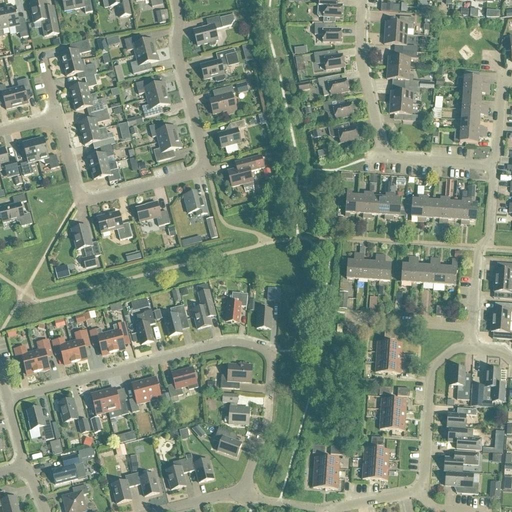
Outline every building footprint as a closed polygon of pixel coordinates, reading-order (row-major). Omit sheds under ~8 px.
[(85,15),(92,14),(90,0),(83,2),(82,0),(61,0),(65,13),(84,9),(85,15)] [(103,0),(103,2),(104,10),(117,7),(120,19),(131,17),(128,4),(122,5),(121,0),(103,0)] [(134,0),(136,3),(150,1),(152,9),(162,7),(160,0),(134,0)] [(337,1),(322,0),(319,0),(318,5),(317,17),(319,19),(324,19),(323,25),(326,25),(335,25),(335,20),(342,20),(342,8),(336,8),(337,1)] [(59,36),(53,8),(47,9),(46,3),(30,6),(34,25),(41,24),(44,39),(59,36)] [(16,9),(5,11),(9,30),(15,29),(17,36),(20,35),(21,40),(28,38),(25,21),(18,20),(16,9)] [(0,11),(0,39),(4,38),(3,31),(9,30),(5,11),(0,11)] [(156,14),(159,27),(166,25),(164,12),(156,14)] [(208,29),(193,32),(197,48),(209,45),(209,47),(212,48),(217,47),(216,43),(218,42),(215,32),(231,28),(234,22),(233,17),(220,20),(219,18),(206,22),(208,29)] [(385,24),(385,35),(407,37),(407,31),(413,32),(414,20),(399,19),(399,25),(385,24)] [(341,44),(341,32),(335,32),(335,26),(320,26),(320,32),(323,32),(323,44),(341,44)] [(107,39),(109,46),(121,42),(119,35),(107,39)] [(407,37),(385,35),(384,46),(402,48),(402,54),(417,55),(417,48),(406,48),(407,37)] [(156,52),(153,41),(140,44),(138,38),(124,42),(127,53),(134,51),(135,57),(156,52)] [(511,38),(509,39),(509,40),(503,41),(505,53),(511,52),(511,64),(511,38)] [(71,53),(60,56),(63,67),(83,62),(83,61),(81,62),(80,56),(91,53),(88,42),(70,47),(71,53)] [(249,48),(242,49),(244,57),(251,55),(249,48)] [(222,69),(228,67),(228,69),(239,66),(236,55),(235,55),(234,51),(216,56),(217,63),(200,67),(204,82),(214,79),(215,83),(217,84),(223,83),(224,80),(224,77),(222,69)] [(156,52),(135,57),(137,64),(130,65),(133,76),(147,73),(146,66),(159,63),(156,52)] [(335,52),(321,54),(314,55),(315,61),(317,60),(318,66),(325,65),(326,72),(344,70),(342,57),(336,58),(335,52)] [(417,55),(402,54),(402,60),(388,59),(387,70),(409,71),(410,60),(416,61),(417,55)] [(295,60),(296,66),(306,65),(305,58),(295,60)] [(85,68),(83,62),(63,67),(66,79),(77,76),(78,82),(85,80),(95,78),(97,77),(94,66),(85,68)] [(405,88),(419,89),(420,83),(413,83),(413,77),(409,77),(409,71),(387,70),(387,81),(405,82),(405,88)] [(339,77),(324,80),(318,82),(319,87),(322,89),(324,98),(330,97),(330,98),(349,94),(346,82),(340,83),(339,77)] [(86,86),(69,90),(72,102),(89,97),(88,90),(97,88),(95,78),(85,80),(86,86)] [(464,79),(463,90),(489,92),(490,87),(482,86),(482,80),(464,79)] [(19,89),(13,91),(17,109),(28,106),(27,100),(33,98),(28,80),(17,83),(19,89)] [(167,96),(164,85),(151,88),(150,82),(135,86),(138,97),(145,95),(147,101),(167,96)] [(298,86),(300,93),(310,91),(309,84),(298,86)] [(5,87),(0,87),(0,106),(4,105),(6,112),(17,109),(13,91),(6,93),(5,87)] [(238,96),(244,94),(242,87),(236,88),(238,96)] [(214,101),(209,102),(213,116),(226,113),(227,116),(236,114),(232,97),(234,96),(232,88),(212,93),(214,101)] [(391,93),(390,105),(412,106),(413,95),(419,95),(419,89),(405,88),(404,94),(391,93)] [(463,90),(463,101),(481,102),(481,96),(489,97),(489,92),(463,90)] [(89,97),(72,102),(75,113),(87,110),(88,116),(104,112),(101,101),(97,102),(95,96),(89,97)] [(167,96),(147,101),(148,107),(142,109),(144,120),(159,116),(157,110),(170,107),(167,96)] [(433,110),(442,110),(442,99),(434,99),(433,110)] [(344,101),(329,104),(322,105),(324,112),(328,115),(329,121),(331,123),(354,118),(351,106),(345,107),(344,101)] [(481,102),(463,101),(462,111),(488,113),(488,108),(480,108),(481,102)] [(412,106),(390,105),(389,116),(403,117),(402,123),(417,124),(417,118),(411,117),(412,106)] [(90,122),(79,125),(81,136),(99,132),(98,131),(97,125),(110,122),(108,115),(112,114),(111,110),(104,112),(88,116),(90,122)] [(433,120),(441,121),(442,110),(433,110),(433,120)] [(488,113),(462,111),(461,122),(479,123),(480,118),(487,118),(488,113)] [(130,127),(144,123),(142,115),(127,120),(130,127)] [(257,125),(265,123),(263,116),(256,118),(257,125)] [(124,141),(132,139),(127,122),(120,124),(124,141)] [(461,122),(460,133),(486,135),(486,130),(479,129),(479,123),(461,122)] [(230,126),(224,134),(218,136),(222,150),(225,149),(227,155),(237,152),(236,147),(240,145),(237,132),(245,130),(243,123),(230,126)] [(179,139),(176,128),(163,131),(161,125),(149,129),(152,140),(157,138),(158,144),(179,139)] [(349,125),(334,128),(328,129),(330,137),(333,140),(339,138),(340,145),(358,141),(356,129),(350,131),(349,125)] [(98,131),(99,132),(81,136),(84,148),(93,145),(94,151),(100,150),(111,147),(115,146),(112,135),(108,136),(106,129),(98,131)] [(319,131),(312,133),(314,141),(321,140),(319,131)] [(486,135),(460,133),(460,144),(478,145),(478,139),(486,140),(486,135)] [(179,139),(158,144),(160,150),(153,152),(156,164),(171,160),(169,153),(182,150),(179,139)] [(48,159),(43,140),(33,143),(38,162),(44,161),(45,167),(49,166),(51,171),(59,169),(56,157),(48,159)] [(33,143),(23,145),(28,164),(21,166),(24,178),(33,175),(31,168),(34,167),(33,164),(38,162),(33,143)] [(102,156),(88,159),(91,171),(116,164),(115,164),(107,166),(106,160),(114,158),(112,152),(111,148),(111,147),(100,150),(102,156)] [(19,177),(15,161),(8,163),(4,150),(0,151),(0,172),(5,171),(7,180),(19,177)] [(131,159),(134,170),(140,168),(136,157),(131,159)] [(254,191),(249,174),(264,170),(260,158),(234,164),(236,171),(227,173),(231,189),(243,186),(245,194),(254,191)] [(120,182),(116,164),(91,171),(93,182),(108,178),(109,184),(120,182)] [(16,187),(23,186),(21,179),(14,180),(16,187)] [(356,216),(358,198),(352,197),(352,194),(347,193),(345,219),(350,219),(350,215),(356,216)] [(423,199),(422,224),(426,224),(426,220),(433,221),(434,203),(428,202),(429,193),(423,193),(423,199)] [(455,204),(454,222),(461,223),(461,226),(465,227),(467,200),(467,194),(467,193),(462,193),(462,201),(461,205),(455,204)] [(196,195),(183,198),(188,216),(198,213),(199,217),(207,215),(203,199),(197,201),(196,195)] [(358,198),(356,216),(363,216),(363,220),(367,220),(369,195),(364,195),(364,198),(358,198)] [(374,195),(369,195),(367,220),(371,220),(371,217),(378,217),(379,199),(373,199),(374,195)] [(14,206),(0,210),(0,214),(3,225),(16,221),(17,223),(20,224),(21,228),(32,226),(29,216),(23,217),(20,205),(26,204),(24,196),(13,199),(14,206)] [(385,200),(379,199),(378,217),(385,218),(384,221),(389,221),(390,196),(385,196),(385,200)] [(395,197),(390,196),(389,221),(393,222),(393,218),(400,219),(401,201),(395,200),(395,197)] [(423,199),(419,198),(418,202),(412,201),(411,219),(418,220),(417,223),(422,224),(423,199)] [(434,203),(433,221),(439,221),(439,225),(443,225),(445,200),(440,200),(440,203),(434,203)] [(450,200),(445,200),(443,225),(447,225),(448,222),(454,222),(455,204),(450,204),(450,200)] [(467,200),(465,227),(469,227),(469,223),(476,224),(477,206),(471,205),(471,202),(471,200),(467,200)] [(158,228),(170,225),(166,213),(159,215),(157,205),(136,210),(139,224),(156,220),(158,228)] [(104,217),(98,219),(98,220),(97,220),(101,235),(117,231),(120,242),(132,239),(128,225),(122,227),(118,215),(105,218),(104,217)] [(209,243),(218,241),(213,221),(207,223),(210,236),(207,237),(209,243)] [(90,245),(86,228),(72,231),(78,252),(84,250),(86,260),(83,261),(85,270),(96,268),(94,259),(101,257),(97,244),(90,245)] [(170,239),(176,237),(174,229),(168,231),(170,239)] [(183,249),(189,248),(187,239),(181,241),(183,249)] [(140,253),(125,257),(127,264),(141,260),(140,253)] [(357,281),(359,256),(354,255),(354,263),(347,263),(346,281),(357,281)] [(360,256),(359,256),(357,281),(368,282),(369,264),(363,264),(364,256),(360,256)] [(369,264),(368,282),(379,283),(381,257),(376,257),(375,265),(369,264)] [(385,257),(381,257),(379,283),(390,284),(391,266),(385,265),(385,257)] [(412,285),(414,259),(409,259),(408,267),(402,266),(401,284),(412,285)] [(414,259),(412,285),(423,286),(424,268),(418,267),(418,260),(414,259)] [(424,268),(423,286),(434,286),(435,261),(430,260),(430,268),(424,268)] [(440,261),(435,261),(434,286),(444,287),(446,269),(440,269),(440,261)] [(451,270),(446,269),(444,287),(455,288),(457,262),(452,262),(451,270)] [(58,279),(71,276),(67,264),(55,268),(58,279)] [(511,266),(502,265),(501,272),(495,271),(494,283),(511,283),(511,266)] [(511,293),(511,283),(494,283),(494,294),(500,295),(499,301),(511,301),(511,295),(511,293)] [(194,319),(197,331),(211,328),(209,320),(215,318),(207,286),(196,288),(201,309),(190,312),(192,319),(194,319)] [(268,289),(267,302),(279,303),(280,290),(268,289)] [(178,291),(171,293),(174,304),(181,302),(178,291)] [(228,304),(226,324),(239,325),(240,308),(246,309),(247,296),(232,295),(231,304),(228,304)] [(338,310),(346,311),(347,300),(339,300),(338,310)] [(492,311),(492,323),(510,324),(511,312),(511,306),(499,305),(498,311),(492,311)] [(183,308),(170,311),(172,317),(163,319),(168,339),(182,335),(178,321),(186,319),(183,308)] [(272,312),(258,311),(256,331),(270,331),(272,312)] [(144,315),(136,317),(139,327),(136,328),(141,347),(153,344),(149,327),(155,326),(151,312),(144,314),(144,315)] [(83,316),(75,318),(77,326),(85,323),(83,316)] [(491,334),(493,334),(493,340),(511,341),(511,335),(509,335),(510,324),(492,323),(491,334)] [(115,333),(109,335),(113,354),(119,353),(121,353),(124,351),(125,351),(121,338),(127,336),(124,325),(113,327),(115,333)] [(113,354),(109,335),(102,337),(101,331),(90,333),(93,345),(98,343),(102,357),(103,357),(106,357),(108,355),(113,354)] [(77,343),(71,345),(76,364),(81,363),(84,363),(86,361),(87,361),(83,347),(89,346),(86,332),(77,335),(75,337),(77,343)] [(396,341),(396,333),(385,332),(384,340),(396,341)] [(63,340),(58,341),(52,343),(55,355),(61,353),(64,367),(65,367),(68,367),(70,365),(76,364),(71,345),(64,346),(63,340)] [(37,347),(39,353),(33,355),(38,374),(43,372),(46,372),(48,371),(49,371),(46,357),(52,356),(48,344),(37,347)] [(377,344),(377,354),(389,355),(390,345),(377,344)] [(390,345),(389,355),(401,356),(402,346),(390,345)] [(38,374),(33,355),(27,356),(25,348),(14,351),(17,365),(23,363),(26,377),(27,376),(30,376),(33,375),(38,374)] [(377,354),(376,364),(388,365),(389,355),(377,354)] [(401,356),(389,355),(388,365),(401,366),(401,356)] [(376,364),(375,375),(388,375),(388,365),(376,364)] [(388,365),(388,375),(400,376),(401,366),(388,365)] [(252,367),(239,366),(239,367),(228,366),(228,378),(221,377),(220,390),(239,391),(239,384),(250,385),(252,367)] [(464,384),(465,370),(452,369),(451,387),(458,388),(457,402),(469,403),(470,385),(464,384)] [(197,389),(192,370),(171,375),(174,386),(167,388),(170,400),(183,397),(181,390),(187,388),(188,392),(197,389)] [(505,386),(499,385),(500,372),(486,372),(485,390),(492,390),(491,404),(504,404),(505,386)] [(155,380),(143,383),(149,403),(161,400),(155,380)] [(132,386),(135,400),(129,402),(132,415),(139,413),(137,406),(149,403),(143,383),(132,386)] [(391,398),(392,390),(380,389),(379,397),(391,398)] [(115,390),(103,393),(108,414),(109,414),(110,421),(122,418),(122,417),(128,415),(125,403),(118,404),(115,390)] [(397,390),(397,398),(409,399),(410,391),(397,390)] [(483,404),(484,393),(472,392),(471,408),(490,409),(490,404),(483,404)] [(108,414),(103,393),(91,396),(96,417),(108,414)] [(161,397),(164,407),(171,405),(168,395),(161,397)] [(223,396),(222,404),(230,404),(230,409),(229,426),(248,427),(249,410),(236,409),(236,405),(237,405),(237,397),(223,396)] [(63,424),(78,421),(73,401),(58,405),(63,424)] [(382,401),(381,411),(393,412),(394,402),(382,401)] [(406,403),(394,402),(393,412),(406,413),(406,403)] [(40,410),(27,413),(30,423),(28,424),(30,432),(39,430),(41,439),(46,442),(54,440),(50,426),(44,427),(40,410)] [(457,410),(457,416),(448,416),(447,429),(465,430),(466,417),(476,418),(476,411),(457,410)] [(381,411),(380,421),(393,422),(393,412),(381,411)] [(406,413),(393,412),(393,422),(405,423),(406,413)] [(90,421),(94,435),(103,433),(99,419),(90,421)] [(380,421),(380,432),(392,432),(393,422),(380,421)] [(82,435),(89,433),(86,422),(79,424),(82,435)] [(405,423),(393,422),(392,432),(404,433),(405,423)] [(205,436),(198,428),(192,431),(200,440),(205,436)] [(232,434),(218,429),(214,442),(220,445),(217,453),(236,459),(241,445),(229,441),(232,434)] [(473,432),(467,432),(449,431),(448,444),(456,444),(456,451),(481,453),(482,440),(473,439),(473,432)] [(171,441),(179,439),(177,433),(169,435),(171,441)] [(123,438),(116,440),(118,447),(125,445),(123,438)] [(90,449),(93,441),(86,439),(83,446),(90,449)] [(383,448),(383,440),(371,439),(371,447),(383,448)] [(390,440),(390,454),(398,454),(398,439),(390,440)] [(115,449),(118,458),(126,456),(123,447),(115,449)] [(324,456),(325,448),(313,447),(312,455),(324,456)] [(342,457),(343,449),(331,448),(330,456),(342,457)] [(364,451),(364,461),(376,462),(377,451),(364,451)] [(389,452),(377,451),(376,462),(388,462),(389,452)] [(454,454),(454,460),(445,460),(444,473),(462,474),(462,466),(478,467),(478,455),(454,454)] [(52,472),(55,487),(57,486),(77,481),(74,468),(79,467),(77,456),(62,460),(64,469),(53,472),(53,471),(52,472)] [(213,481),(208,462),(200,464),(199,459),(192,461),(191,456),(185,457),(187,462),(186,462),(189,474),(195,472),(199,485),(213,481)] [(315,459),(314,469),(327,470),(327,460),(315,459)] [(327,460),(327,470),(339,471),(339,461),(327,460)] [(186,462),(186,461),(173,464),(174,470),(166,473),(171,492),(186,488),(183,476),(189,474),(186,462)] [(364,461),(363,471),(375,472),(376,462),(364,461)] [(388,473),(388,462),(376,462),(375,472),(388,473)] [(326,480),(327,470),(314,469),(314,480),(326,480)] [(338,481),(339,471),(327,470),(326,480),(338,481)] [(363,471),(362,481),(375,482),(375,472),(363,471)] [(387,483),(388,473),(375,472),(375,482),(387,483)] [(140,479),(139,474),(132,476),(135,488),(141,486),(144,499),(159,495),(154,476),(140,479)] [(474,477),(464,476),(446,475),(445,488),(457,488),(457,495),(478,497),(478,485),(473,485),(474,477)] [(135,488),(132,476),(125,478),(126,483),(112,487),(117,506),(132,502),(128,490),(135,488)] [(314,480),(313,490),(325,491),(326,480),(314,480)] [(338,481),(326,480),(325,491),(337,491),(338,481)] [(88,496),(86,487),(72,490),(74,496),(63,499),(65,509),(64,510),(64,511),(85,511),(82,497),(88,496)] [(491,500),(499,500),(500,492),(492,492),(491,500)] [(6,501),(4,493),(0,494),(0,508),(2,508),(3,511),(18,511),(17,507),(18,506),(16,498),(6,501)]
